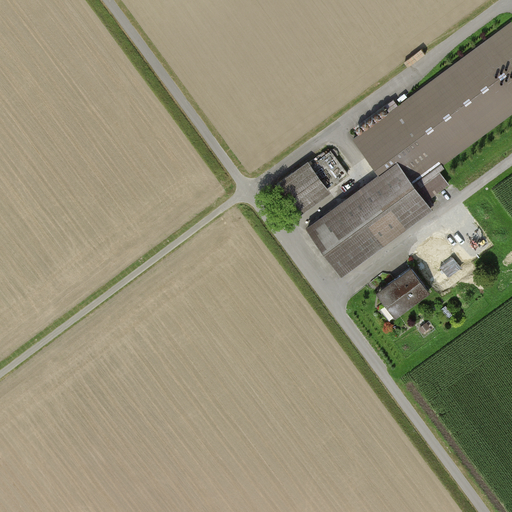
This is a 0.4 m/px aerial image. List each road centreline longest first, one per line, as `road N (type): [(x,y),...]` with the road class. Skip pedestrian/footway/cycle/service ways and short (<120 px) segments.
road 1 (unclassified): [(488,511),(108,0)]
road 2 (track): [(0,375),(509,0)]
